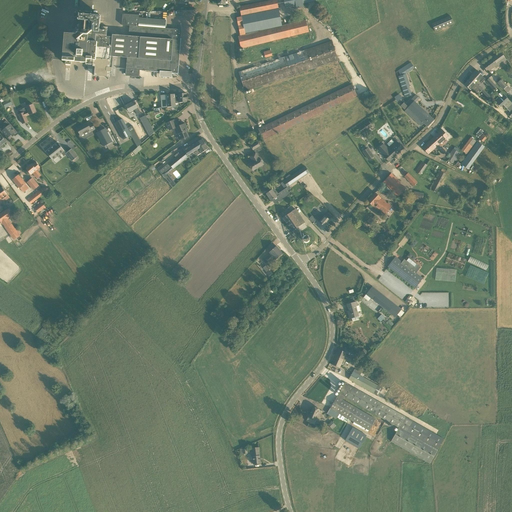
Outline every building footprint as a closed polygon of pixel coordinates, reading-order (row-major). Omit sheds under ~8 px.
[(92,13),(92,0),(80,0),(79,12),(92,13)] [(276,0),(239,7),(241,17),(237,18),(240,33),(239,33),(240,36),(238,37),(241,48),(309,32),(306,21),(282,26),(276,0)] [(308,2),(307,0),(283,0),(285,7),(296,5),(296,8),(303,7),(303,3),(308,2)] [(127,57),(127,59),(126,69),(127,69),(127,71),(126,75),(139,76),(139,72),(138,72),(139,70),(161,72),(161,75),(170,76),(170,73),(178,73),(181,30),(178,29),(165,28),(138,26),(139,18),(139,15),(123,13),(122,25),(130,26),(129,36),(128,36),(127,57)] [(88,33),(78,32),(77,32),(77,34),(65,33),(62,60),(65,61),(65,64),(71,65),(71,61),(86,62),(86,64),(93,65),(93,66),(95,67),(94,76),(95,76),(95,75),(109,76),(109,77),(110,68),(112,36),(107,36),(107,30),(100,29),(101,16),(75,14),(74,20),(89,21),(88,33)] [(431,23),(435,32),(454,24),(450,16),(431,23)] [(239,72),(245,92),(338,60),(332,41),(239,72)] [(506,60),(501,52),(483,66),(487,72),(495,67),(496,68),(506,60)] [(401,76),(398,76),(405,97),(411,95),(409,87),(410,86),(406,74),(414,68),(410,62),(398,71),(401,76)] [(477,70),(470,78),(479,86),(481,87),(483,89),(485,87),(481,83),(485,79),(482,76),(483,76),(477,70)] [(139,76),(126,75),(126,79),(126,82),(138,84),(138,80),(139,76)] [(478,90),(479,89),(481,87),(479,86),(470,78),(464,85),(470,90),(473,93),(475,93),(476,93),(478,91),(478,90)] [(486,81),(490,85),(494,90),(497,87),(489,78),(486,81)] [(501,79),(497,83),(503,90),(503,89),(506,92),(509,90),(506,87),(507,85),(501,79)] [(257,129),(261,135),(263,140),(356,93),(351,83),(257,129)] [(175,94),(166,95),(160,95),(161,108),(175,107),(175,103),(187,102),(187,100),(188,100),(187,95),(186,95),(186,93),(178,94),(175,94)] [(403,109),(421,127),(424,123),(427,127),(434,120),(416,103),(420,99),(416,95),(406,105),(403,103),(400,106),(403,109)] [(500,108),(503,105),(508,100),(504,95),(503,95),(500,98),(495,103),(500,108)] [(138,108),(134,101),(125,106),(129,113),(134,110),(137,114),(140,112),(138,108)] [(30,115),(36,112),(33,104),(26,107),(22,109),(23,109),(17,111),(22,124),(28,122),(26,116),(29,115),(30,115)] [(140,118),(149,134),(150,136),(154,132),(146,115),(140,118)] [(114,123),(123,139),(127,137),(129,136),(131,135),(132,138),(133,139),(137,147),(142,143),(132,126),(127,128),(122,119),(114,123)] [(179,140),(188,136),(186,129),(187,129),(185,124),(177,127),(174,120),(167,124),(169,131),(174,128),(179,140)] [(362,133),(372,127),(368,122),(358,128),(362,133)] [(95,129),(92,123),(88,125),(87,123),(76,128),(80,135),(79,136),(81,140),(90,136),(88,132),(91,130),(91,131),(95,129)] [(14,135),(17,133),(10,124),(3,131),(8,137),(13,133),(14,135)] [(111,143),(112,142),(105,128),(96,133),(104,147),(107,145),(109,149),(113,146),(111,143)] [(448,136),(442,130),(422,148),(428,154),(448,136)] [(471,137),(461,150),(467,154),(477,141),(471,137)] [(195,150),(205,144),(202,139),(188,148),(187,147),(183,150),(184,151),(169,164),(164,168),(166,170),(171,166),(173,169),(188,157),(191,155),(196,152),(195,150)] [(389,162),(403,148),(396,141),(387,149),(383,144),(377,149),(389,162)] [(53,160),(64,151),(58,143),(53,147),(53,146),(51,148),(46,152),(53,160)] [(191,155),(193,158),(201,153),(208,149),(205,144),(195,150),(196,152),(191,155)] [(278,193),(274,188),(266,194),(271,201),(277,197),(279,201),(289,194),(287,191),(291,188),(289,186),(309,173),(312,177),(345,154),(338,144),(290,176),(286,179),(283,181),(287,187),(278,193)] [(470,165),(480,151),(474,147),(464,160),(470,165)] [(373,157),(367,148),(363,151),(369,160),(373,157)] [(71,149),(66,153),(72,161),(78,157),(71,149)] [(90,149),(87,152),(92,158),(95,155),(90,149)] [(458,153),(452,149),(448,155),(454,159),(458,153)] [(259,159),(256,154),(255,153),(250,156),(253,162),(249,164),(253,171),(263,165),(259,158),(259,159)] [(420,175),(427,165),(422,162),(415,171),(420,175)] [(26,169),(31,175),(34,172),(38,178),(41,175),(36,170),(40,167),(36,163),(33,166),(32,164),(26,169)] [(435,192),(445,174),(440,171),(430,190),(435,192)] [(398,196),(406,189),(391,173),(384,181),(396,195),(398,196)] [(414,186),(417,182),(408,173),(404,176),(414,186)] [(13,180),(20,188),(24,193),(29,188),(18,175),(13,180)] [(34,190),(38,186),(32,178),(27,182),(34,190)] [(7,194),(2,187),(0,188),(0,199),(3,197),(6,200),(9,198),(7,194)] [(46,191),(43,187),(27,200),(31,204),(46,191)] [(380,198),(375,193),(367,201),(373,206),(379,210),(378,210),(385,215),(391,206),(380,198)] [(44,201),(41,203),(34,208),(38,212),(47,205),(44,201)] [(0,224),(2,223),(8,219),(13,216),(8,209),(0,214),(0,224)] [(283,218),(294,234),(297,232),(298,233),(301,231),(306,227),(304,223),(305,222),(295,209),(283,218)] [(325,216),(322,214),(317,219),(312,215),(309,219),(313,222),(314,223),(316,220),(317,220),(319,222),(325,227),(330,220),(329,220),(332,217),(327,213),(325,216)] [(12,224),(6,229),(14,240),(20,236),(19,235),(15,228),(12,224)] [(299,234),(302,237),(302,238),(302,239),(302,241),(303,242),(305,243),(307,243),(308,242),(309,241),(310,239),(310,238),(309,236),(307,235),(306,235),(305,235),(302,232),(299,234)] [(275,260),(283,254),(276,246),(269,252),(270,254),(265,258),(266,260),(269,263),(274,258),(275,260)] [(477,266),(480,260),(470,256),(468,261),(477,266)] [(395,257),(387,267),(415,288),(423,279),(395,257)] [(456,278),(457,269),(436,267),(436,270),(439,271),(439,274),(436,274),(435,279),(452,281),(452,278),(456,278)] [(366,294),(370,298),(395,317),(401,309),(372,286),(366,294)] [(356,302),(347,304),(349,313),(348,313),(350,319),(351,318),(352,321),(359,320),(358,316),(356,306),(357,306),(356,302)] [(338,349),(336,355),(340,357),(339,360),(342,361),(342,362),(344,363),(346,359),(350,361),(352,358),(345,355),(346,353),(338,349)] [(340,357),(336,355),(332,365),(339,368),(342,362),(342,361),(339,360),(340,357)] [(351,375),(360,381),(363,377),(364,375),(354,369),(353,371),(351,375)] [(378,386),(363,377),(360,381),(351,375),(348,379),(374,393),(378,386)] [(428,430),(346,384),(345,383),(337,397),(327,413),(336,418),(339,413),(369,431),(376,419),(342,400),(344,396),(399,427),(391,442),(430,464),(444,439),(428,430)] [(378,386),(374,393),(378,396),(383,388),(378,386)] [(309,415),(306,421),(309,422),(307,427),(314,430),(317,423),(315,422),(317,418),(314,417),(316,413),(317,414),(319,409),(313,407),(310,415),(309,415)] [(336,426),(331,421),(328,424),(332,429),(336,426)] [(354,427),(346,441),(360,449),(368,435),(354,427)] [(253,465),(260,464),(259,447),(252,448),(253,465)]
